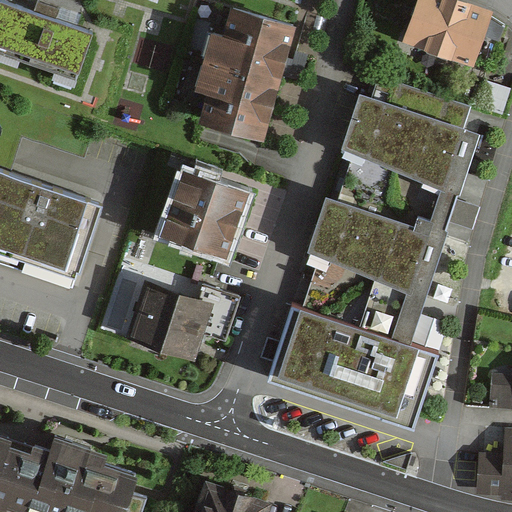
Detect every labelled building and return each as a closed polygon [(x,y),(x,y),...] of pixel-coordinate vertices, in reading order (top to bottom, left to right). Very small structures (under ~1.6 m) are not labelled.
[(39,2),(35,12),(0,0),(0,50),(79,78),(94,32),(75,26),(79,15),(39,2)] [(500,12),(464,0),(424,0),(410,42),(482,66),(484,61),(494,64),(508,23),(497,20),(500,12)] [(227,35),(214,31),(197,91),(210,95),(203,122),(269,140),(301,24),(235,6),(227,35)] [(413,341),(484,131),(467,126),(474,106),(382,76),(376,97),(364,94),(344,146),(354,151),(340,197),(328,194),(308,250),(322,256),(315,280),(305,308),(295,302),(281,341),(270,338),(263,357),(276,362),(271,376),(415,428),(442,352),(413,341)] [(249,190),(186,168),(163,236),(226,257),(249,190)] [(105,206),(0,171),(0,255),(79,282),(105,206)] [(209,304),(148,283),(129,340),(189,361),(209,304)] [(511,373),(494,372),(491,407),(511,408),(511,373)] [(511,424),(505,424),(504,449),(478,448),(476,489),(501,490),(501,494),(511,494),(511,424)] [(0,511),(141,511),(146,496),(129,491),(134,475),(100,464),(104,452),(50,436),(47,448),(0,433),(0,511)] [(268,511),(273,501),(204,479),(193,511),(268,511)]
